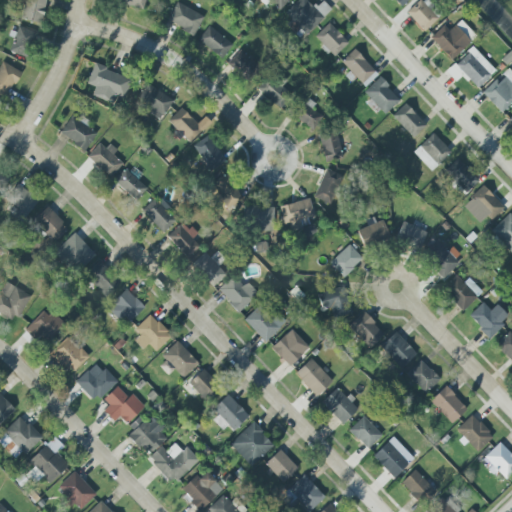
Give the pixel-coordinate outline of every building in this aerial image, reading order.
[(45,0),(24,0),(21,20),(41,23),(45,0)] [(119,0),(118,4),(143,9),(144,0),(119,0)] [(266,0),(282,10),(288,0),(266,0)] [(321,0),(313,8),(305,0),(298,0),(285,13),(305,35),(331,10),(321,0)] [(203,17),(176,2),(166,21),(193,35),(203,17)] [(423,32),(437,19),(421,2),(407,15),(423,32)] [(333,56),(347,43),(328,23),(314,36),(333,56)] [(9,52),(27,57),(35,32),(17,26),(9,52)] [(221,59),(232,45),(208,26),(197,40),(221,59)] [(454,64),(477,88),(495,71),(473,47),(454,64)] [(374,71),(353,49),(340,62),(361,84),(374,71)] [(251,78),(259,64),(238,52),(230,66),(251,78)] [(19,70),(0,63),(0,94),(9,98),(19,70)] [(124,99),(131,79),(93,65),(86,84),(95,87),(92,96),(111,103),(114,96),(124,99)] [(511,102),(511,72),(508,68),(482,93),(501,113),(511,102)] [(257,91),(279,110),(291,95),(280,87),(285,81),(273,71),(257,91)] [(384,115),(399,100),(378,78),(363,92),(384,115)] [(173,100),(146,84),(137,99),(148,106),(145,111),(160,121),(173,100)] [(315,104),(308,100),(295,118),(312,129),(321,116),(311,109),(315,104)] [(392,116),(412,138),(425,126),(405,104),(392,116)] [(189,143),(210,122),(205,116),(196,124),(181,108),(167,121),(189,143)] [(84,151),(96,133),(86,126),(88,122),(73,112),(59,134),(84,151)] [(316,131),(324,162),(342,157),(334,127),(316,131)] [(412,152),(430,171),(450,152),(432,133),(412,152)] [(225,162),(208,136),(192,146),(210,172),(225,162)] [(101,141),(86,157),(109,178),(122,164),(112,155),(114,153),(101,141)] [(478,181),(456,158),(443,171),(464,194),(478,181)] [(135,201),(146,189),(125,169),(113,181),(135,201)] [(342,176),(325,169),(313,197),(331,205),(342,176)] [(0,194),(9,176),(0,171),(0,194)] [(235,189),(224,174),(213,182),(224,196),(235,189)] [(38,198),(16,184),(2,206),(24,219),(38,198)] [(478,223),(486,216),(490,220),(503,208),(482,186),(462,206),(478,223)] [(175,221),(165,211),(168,208),(156,196),(141,210),(162,233),(175,221)] [(307,218),(314,216),(308,198),(278,207),(284,225),(289,224),(291,230),(309,225),(307,218)] [(272,231),(273,207),(247,206),(246,231),(272,231)] [(46,207),(31,221),(53,243),(67,229),(46,207)] [(511,252),(511,217),(508,213),(489,231),(510,254),(511,252)] [(365,223),(367,226),(357,230),(364,249),(390,239),(381,217),(365,223)] [(187,258),(199,246),(191,239),(196,235),(183,222),(167,238),(187,258)] [(394,240),(417,251),(425,232),(402,222),(394,240)] [(95,255),(74,233),(54,251),(75,273),(95,255)] [(441,279),(461,262),(451,249),(446,252),(439,243),(423,256),(441,279)] [(342,277),(362,259),(348,245),(329,263),(342,277)] [(84,276),(105,297),(119,282),(98,261),(84,276)] [(463,283),(455,275),(441,288),(462,311),(482,292),(468,278),(463,283)] [(217,291),(239,312),(253,297),(231,276),(217,291)] [(0,314),(17,321),(29,294),(2,283),(0,288),(0,314)] [(317,294),(321,309),(328,307),(332,319),(350,313),(342,286),(317,294)] [(123,316),(130,322),(144,307),(125,290),(107,310),(119,320),(123,316)] [(262,301),(243,320),(265,343),(284,324),(262,301)] [(496,304),(490,311),(482,303),(468,316),(488,338),(509,318),(496,304)] [(24,330),(43,347),(62,325),(44,309),(24,330)] [(348,325),(368,349),(383,336),(364,312),(348,325)] [(170,337),(150,314),(134,329),(154,352),(170,337)] [(271,348),(288,367),(308,348),(290,329),(271,348)] [(415,354),(395,332),(380,347),(400,368),(415,354)] [(495,345),(511,363),(511,334),(509,332),(495,345)] [(70,374),(87,358),(68,337),(51,353),(70,374)] [(161,355),(182,378),(197,364),(176,341),(161,355)] [(294,373),(315,397),(331,382),(310,359),(294,373)] [(405,374),(424,394),(439,380),(420,360),(405,374)] [(116,381),(104,369),(94,378),(87,370),(75,382),(94,402),(116,381)] [(216,388),(205,370),(188,380),(199,398),(216,388)] [(127,398),(116,386),(103,399),(108,405),(103,411),(113,422),(119,416),(126,424),(144,407),(131,394),(127,398)] [(429,401),(451,424),(466,409),(445,386),(429,401)] [(351,402),(337,387),(322,402),(342,424),(357,410),(350,402),(351,402)] [(211,409),(218,416),(213,420),(221,429),(226,425),(232,431),(248,417),(227,394),(211,409)] [(0,423),(14,409),(0,395),(0,423)] [(477,452),(493,437),(471,415),(455,430),(477,452)] [(3,432),(24,455),(41,439),(20,416),(3,432)] [(348,430),(366,449),(381,435),(363,416),(348,430)] [(167,435),(151,417),(146,422),(142,417),(124,433),(145,456),(167,435)] [(229,444),(250,467),(273,445),(252,422),(229,444)] [(50,483),(67,467),(55,454),(63,447),(54,437),(29,461),(50,483)] [(393,478),(408,463),(386,442),(372,457),(393,478)] [(181,451),(174,443),(165,452),(160,446),(147,458),(172,484),(197,459),(186,447),(181,451)] [(504,481),(511,473),(511,456),(499,443),(484,457),(491,465),(490,467),(504,481)] [(297,468),(279,450),(264,464),(282,482),(297,468)] [(180,491),(199,511),(215,496),(207,488),(214,481),(204,470),(180,491)] [(400,483),(419,505),(434,491),(415,470),(400,483)] [(57,487),(78,511),(95,495),(74,471),(57,487)] [(287,490),(308,511),(324,498),(303,475),(287,490)] [(208,511),(238,511),(221,495),(207,510),(208,511)] [(426,511),(457,511),(443,496),(426,511)] [(110,511),(100,501),(88,511),(110,511)]
